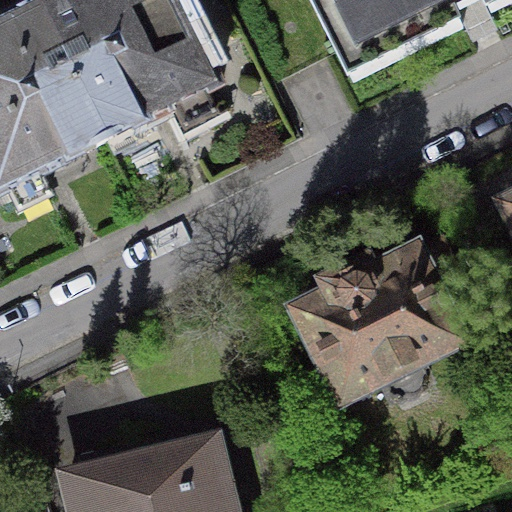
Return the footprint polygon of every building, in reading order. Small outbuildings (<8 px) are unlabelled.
[(106,142),(37,0),(0,18),(0,194),(7,191),(18,213),(52,197),(41,175),(53,168),(106,142)] [(177,0),(36,0),(37,0),(106,142),(159,116),(173,109),(184,131),(217,115),(206,92),(220,85),(177,0)] [(310,0),(347,75),(460,19),(454,8),(467,1),(469,0),(481,0),(485,7),(498,0),(310,0)] [(334,297),(303,312),(343,394),(380,376),(392,400),(429,382),(417,357),(454,339),(430,292),(456,279),(439,245),(386,271),(377,252),(367,257),(357,262),(359,268),(328,284),(334,297)] [(229,511),(212,444),(69,479),(76,511),(229,511)]
